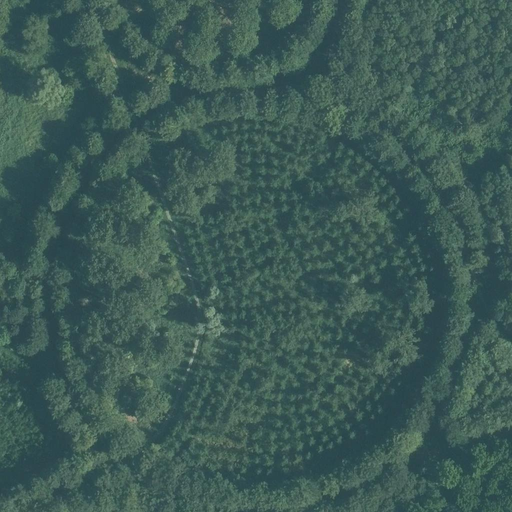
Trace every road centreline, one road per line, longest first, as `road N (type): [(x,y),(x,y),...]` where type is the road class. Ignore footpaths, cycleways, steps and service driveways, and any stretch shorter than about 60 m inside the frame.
road 1 (track): [(511,427),(427,452),(333,499),(259,511)]
road 2 (track): [(0,340),(56,372),(120,459)]
road 3 (track): [(254,511),(180,493),(120,459)]
